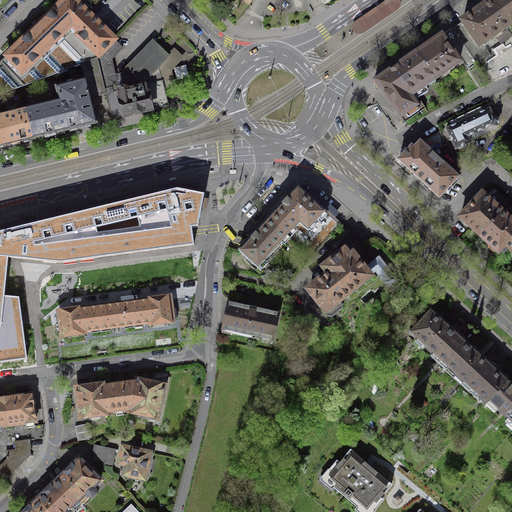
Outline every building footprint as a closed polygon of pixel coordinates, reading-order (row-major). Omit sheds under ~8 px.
[(0,0),(0,9),(2,11),(13,0),(0,0)] [(0,61),(0,94),(81,64),(97,58),(115,39),(96,21),(82,8),(82,7),(74,0),(64,0),(56,8),(31,32),(0,61)] [(389,0),(357,22),(356,23),(356,24),(355,25),(356,26),(356,27),(356,28),(357,28),(357,29),(358,29),(359,29),(360,29),(361,29),(362,29),(393,7),(394,6),(395,6),(395,5),(396,5),(396,4),(396,3),(396,2),(395,1),(395,0),(394,0),(389,0)] [(511,0),(493,0),(493,1),(509,25),(511,22),(511,0)] [(509,25),(493,1),(472,15),(452,29),(477,64),(491,54),(483,43),(495,35),(501,44),(511,36),(511,35),(506,27),(509,25)] [(417,53),(435,78),(460,61),(453,51),(456,50),(469,69),(477,64),(452,29),(435,41),(417,53)] [(108,102),(112,118),(123,116),(124,117),(140,113),(152,110),(151,109),(169,105),(165,91),(174,89),(170,72),(184,59),(174,50),(168,56),(153,41),(121,74),(122,78),(119,79),(119,80),(117,81),(111,59),(112,59),(123,48),(114,40),(115,40),(115,39),(97,58),(108,102)] [(415,92),(435,78),(417,53),(397,67),(376,81),(405,122),(426,108),(415,92)] [(107,102),(108,102),(97,58),(81,64),(85,79),(86,79),(90,98),(93,97),(106,94),(107,102)] [(56,86),(67,130),(82,127),(96,123),(91,101),(90,98),(86,79),(85,79),(56,86)] [(67,130),(56,86),(56,87),(59,100),(26,108),(33,139),(50,135),(67,130)] [(497,126),(499,118),(494,117),(490,108),(482,112),(480,107),(451,121),(454,125),(446,129),(451,140),(455,149),(471,142),(468,136),(480,131),(492,125),(497,126)] [(26,108),(1,114),(9,145),(12,144),(33,139),(26,108)] [(0,146),(5,145),(9,145),(1,114),(0,114),(0,146)] [(440,132),(420,141),(414,148),(412,146),(408,150),(407,149),(404,149),(401,152),(401,154),(402,156),(401,158),(399,160),(418,177),(440,197),(458,176),(431,151),(435,150),(447,145),(446,143),(440,132)] [(306,230),(307,231),(326,211),(298,186),(281,203),(268,218),(288,236),(299,223),(306,229),(306,230)] [(17,227),(0,231),(0,233),(10,239),(8,257),(14,258),(60,262),(194,245),(193,239),(191,227),(198,226),(204,194),(177,189),(17,227)] [(481,235),(503,211),(500,209),(482,193),(460,217),(469,225),(470,225),(481,235)] [(336,221),(326,211),(307,231),(306,230),(306,229),(299,223),(288,236),(310,256),(330,234),(340,224),(336,221)] [(499,250),(511,235),(511,219),(505,214),(503,211),(481,235),(489,243),(498,251),(499,250)] [(258,268),(288,236),(268,218),(251,236),(239,250),(258,268)] [(0,362),(27,359),(19,297),(4,296),(6,274),(8,257),(10,239),(0,233),(0,362)] [(511,249),(511,235),(499,250),(503,253),(509,247),(511,249)] [(388,286),(398,279),(397,278),(395,279),(390,272),(389,271),(384,264),(383,263),(379,259),(380,258),(379,257),(378,258),(367,267),(364,263),(360,258),(358,259),(353,253),(350,256),(345,250),(329,262),(317,272),(322,278),(319,280),(319,281),(309,289),(323,308),(322,309),(327,316),(331,316),(342,308),(342,304),(339,300),(375,271),(382,280),(383,280),(388,286)] [(154,255),(155,273),(187,271),(186,253),(154,255)] [(148,300),(150,321),(151,323),(173,320),(170,296),(159,298),(148,300)] [(144,300),(131,302),(134,327),(143,326),(143,322),(150,321),(148,300),(144,300)] [(134,327),(131,302),(118,304),(114,305),(117,326),(125,325),(125,328),(134,327)] [(251,307),(228,302),(227,303),(228,304),(227,311),(226,311),(226,312),(227,312),(225,319),(224,319),(224,320),(225,320),(223,327),(222,327),(222,329),(273,340),(279,313),(256,308),(255,309),(253,308),(251,308),(251,307)] [(117,326),(114,305),(111,305),(98,307),(101,332),(110,330),(109,327),(117,326)] [(92,333),(101,332),(98,307),(84,308),(81,309),(84,330),(92,329),(92,333)] [(84,330),(81,309),(81,308),(70,310),(59,311),(60,324),(57,324),(58,333),(61,333),(62,335),(84,332),(84,330)] [(408,332),(425,347),(447,323),(443,319),(430,308),(408,332)] [(462,337),(447,323),(425,347),(455,375),(478,351),(462,337)] [(478,351),(455,375),(486,403),(488,401),(508,379),(493,365),(478,351)] [(106,384),(110,412),(129,409),(129,410),(136,379),(136,380),(132,381),(106,384)] [(136,379),(129,410),(157,416),(164,385),(150,382),(136,379)] [(511,422),(511,382),(508,379),(488,401),(511,422)] [(110,412),(106,384),(91,386),(77,387),(80,416),(110,412)] [(4,397),(8,425),(25,422),(26,427),(35,426),(34,421),(36,421),(32,393),(6,397),(4,397)] [(8,425),(0,425),(0,473),(5,479),(31,455),(30,447),(31,447),(30,443),(30,440),(32,439),(32,440),(41,438),(42,438),(44,436),(44,432),(44,429),(44,425),(35,426),(26,427),(25,422),(8,425)] [(89,423),(75,426),(77,433),(78,441),(92,438),(89,423)] [(105,462),(108,448),(94,445),(94,448),(93,452),(95,453),(94,459),(105,462)] [(125,473),(127,477),(140,480),(143,477),(147,478),(153,453),(138,450),(123,447),(120,461),(124,462),(123,469),(123,470),(125,470),(124,473),(125,473)] [(112,448),(108,448),(105,462),(105,464),(113,465),(116,449),(112,448)] [(336,484),(335,485),(359,505),(360,504),(368,511),(392,484),(371,467),(351,450),(327,477),(336,484)] [(57,478),(79,501),(86,494),(88,496),(92,496),(96,492),(96,488),(94,486),(101,479),(80,457),(68,467),(57,478)] [(72,507),(79,501),(57,478),(47,488),(36,498),(49,511),(74,511),(74,509),(72,507)] [(49,511),(36,498),(25,508),(21,511),(49,511)]
